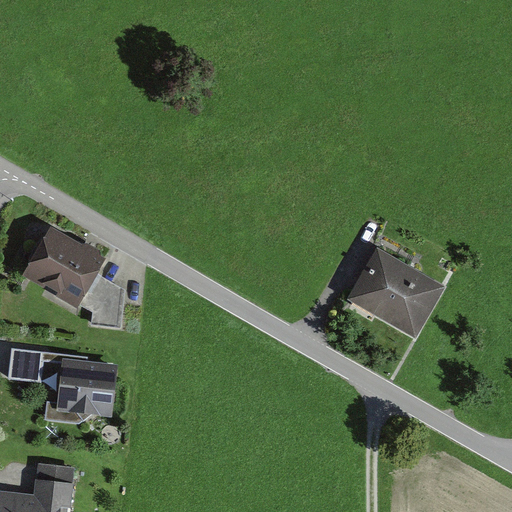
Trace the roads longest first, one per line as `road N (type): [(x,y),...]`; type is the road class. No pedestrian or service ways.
road 1 (unclassified): [(0,174),(511,460)]
road 2 (track): [(369,383),(373,511)]
